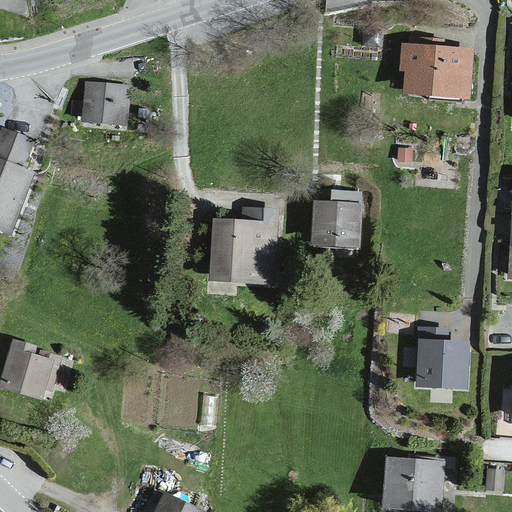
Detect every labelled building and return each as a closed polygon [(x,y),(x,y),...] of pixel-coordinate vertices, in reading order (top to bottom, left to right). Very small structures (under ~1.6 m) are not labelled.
[(477,51),(408,47),(406,70),(417,70),(416,94),(474,98),(477,51)] [(133,86),(90,84),(89,121),(131,123),(133,86)] [(36,140),(5,130),(0,145),(0,225),(22,233),(42,174),(27,169),(36,140)] [(364,204),(320,204),(320,244),(365,244),(364,204)] [(280,212),(248,211),(248,223),(223,222),(221,280),(277,282),(280,212)] [(452,331),(419,330),(419,372),(429,372),(429,386),(472,387),(473,345),(452,344),(452,331)] [(44,349),(22,343),(11,386),(52,398),(62,362),(42,357),(44,349)] [(445,463),(392,460),(390,506),(443,509),(445,463)] [(207,511),(169,495),(161,511),(207,511)]
